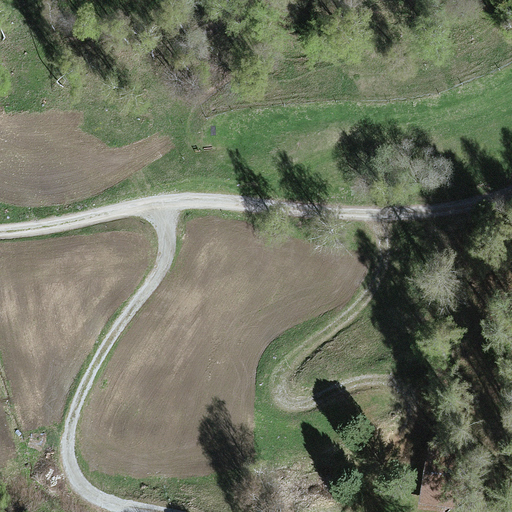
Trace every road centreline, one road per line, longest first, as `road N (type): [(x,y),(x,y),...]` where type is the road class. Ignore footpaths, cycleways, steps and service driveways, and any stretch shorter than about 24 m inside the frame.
road 1 (track): [(0,235),(111,216),(154,198),(365,216),(460,212),(511,196)]
road 2 (track): [(365,216),(370,240),(352,305),(288,353),(275,388),(281,407),(355,379),(385,384),(408,419),(377,466),(370,511)]
road 3 (track): [(154,198),(166,223),(153,271),(73,405),(64,475),(105,506),(143,511)]
